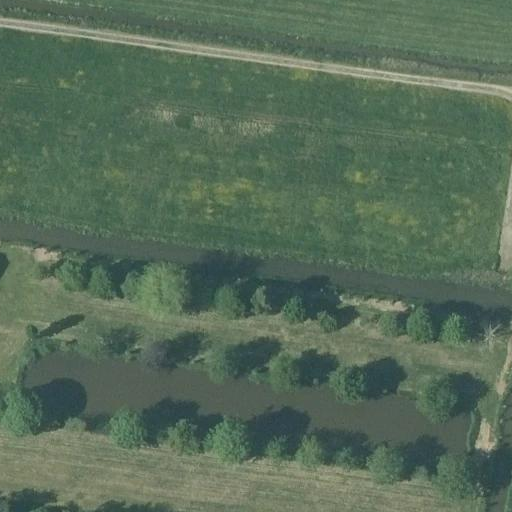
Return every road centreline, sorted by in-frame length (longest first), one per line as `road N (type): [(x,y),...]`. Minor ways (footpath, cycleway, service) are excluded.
road 1 (track): [(469,511),(507,333),(53,267),(24,265),(0,285)]
road 2 (track): [(183,337),(496,384)]
road 3 (track): [(0,313),(183,337)]
road 4 (track): [(123,511),(0,493)]
